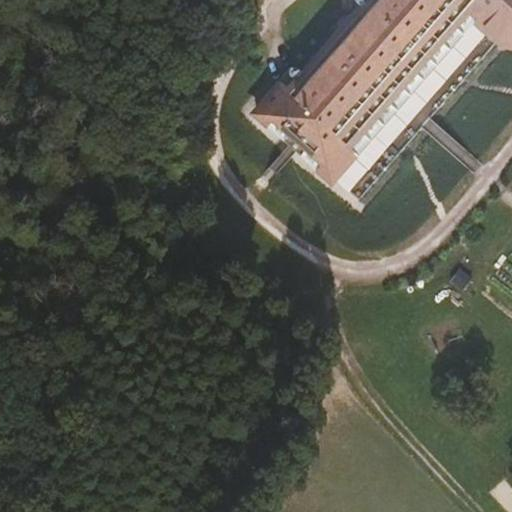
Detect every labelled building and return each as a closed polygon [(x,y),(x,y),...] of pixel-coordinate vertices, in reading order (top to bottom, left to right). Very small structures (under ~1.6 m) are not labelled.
[(444,58),(385,0),(375,0),(372,4),(367,0),(362,0),(287,90),(276,81),(256,106),(335,175),(444,58)] [(511,0),(497,0),(467,33),(444,58),(335,175),(361,198),(503,36),(511,38),(511,0)] [(385,0),(444,58),(467,33),(433,0),(385,0)] [(433,0),(467,33),(497,0),(433,0)] [(460,319),(423,332),(434,365),(472,353),(460,319)]
